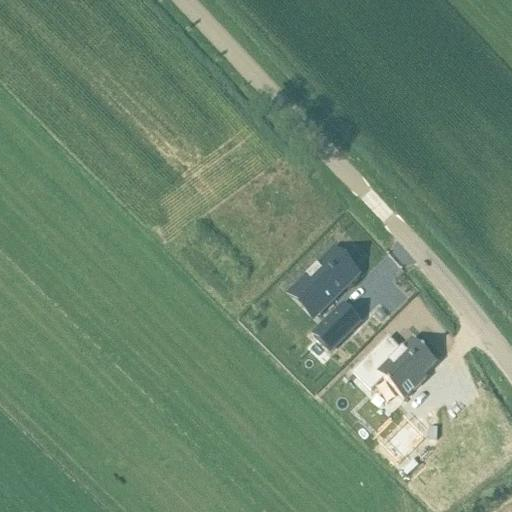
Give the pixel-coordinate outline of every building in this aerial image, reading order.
[(260,178),(215,224),(252,259),(277,233),(265,221),(284,201),(260,178)] [(358,277),(335,254),(290,297),(313,321),(358,277)] [(264,291),(288,267),(279,257),(254,281),(264,291)] [(357,326),(341,309),(310,337),(326,355),(357,326)] [(353,375),(371,393),(383,381),(404,402),(427,380),(424,377),(436,365),(413,342),(401,354),(388,341),(353,375)]
